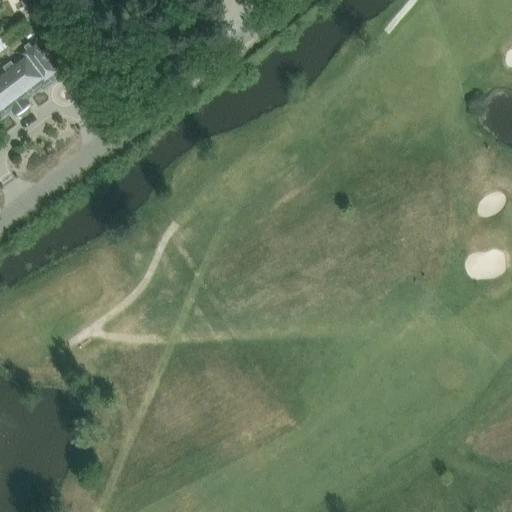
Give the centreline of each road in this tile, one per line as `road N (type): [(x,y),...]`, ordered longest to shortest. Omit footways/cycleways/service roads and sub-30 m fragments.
road 1 (track): [(100,511),(238,189),(282,131),(413,0)]
road 2 (residential): [(0,221),(288,0)]
road 3 (track): [(511,173),(477,150),(461,116),(462,102),(481,82),(511,82)]
